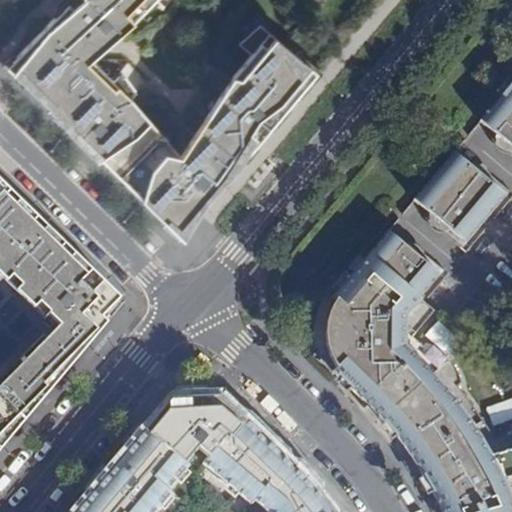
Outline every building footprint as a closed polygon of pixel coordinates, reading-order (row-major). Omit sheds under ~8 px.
[(185,237),(318,71),(259,26),(240,44),(252,54),(234,74),(184,150),(180,151),(133,97),(92,59),(129,25),(154,0),(75,0),(9,67),(185,237)] [(511,84),(480,122),(511,148),(511,84)] [(504,195),(454,154),(414,200),(464,243),(460,248),(466,253),(486,229),(481,224),(489,215),(494,219),(511,197),(511,193),(508,190),(504,195)] [(0,450),(123,303),(116,296),(0,183),(0,274),(45,319),(48,315),(60,326),(0,387),(0,450)] [(511,511),(511,424),(510,425),(511,426),(511,431),(511,434),(494,440),(480,418),(457,387),(461,383),(456,370),(451,362),(443,353),(433,346),(426,343),(422,346),(412,338),(434,311),(419,298),(423,294),(428,298),(448,274),(442,269),(438,275),(388,232),(333,298),(336,301),(331,309),(327,320),(325,330),(325,338),(326,347),(328,354),(332,361),(336,368),(333,371),(355,393),(381,420),(400,443),(420,471),(437,500),(441,511),(511,511)] [(511,381),(511,373),(509,369),(500,376),(506,385),(511,381)] [(302,478),(224,402),(219,407),(208,397),(202,405),(185,405),(178,399),(168,411),(164,408),(77,511),(154,511),(171,493),(168,490),(188,466),(185,464),(198,449),(208,457),(202,464),(250,504),(254,500),(268,511),(331,511),(321,498),(309,485),(302,478)]
